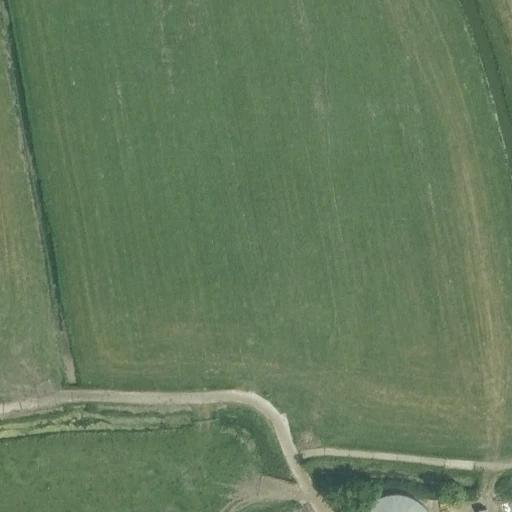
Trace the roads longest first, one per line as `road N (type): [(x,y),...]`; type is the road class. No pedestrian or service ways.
road 1 (track): [(0,410),(78,396),(243,397),(278,427),(320,511)]
road 2 (track): [(511,463),(288,452)]
